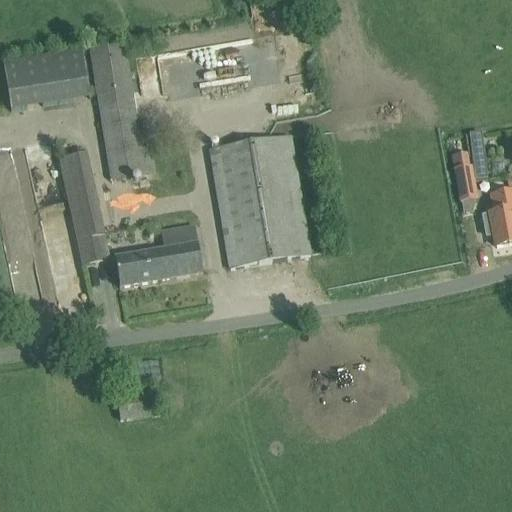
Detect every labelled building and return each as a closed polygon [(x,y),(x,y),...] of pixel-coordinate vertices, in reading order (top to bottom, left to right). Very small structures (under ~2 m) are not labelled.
[(249,86),(280,83),(275,41),(245,45),(249,86)] [(151,148),(142,149),(124,45),(89,51),(111,184),(155,177),(151,148)] [(233,49),(165,51),(166,98),(212,97),(211,73),(234,72),(233,49)] [(12,113),(90,100),(82,50),(3,64),(12,113)] [(230,272),(310,258),(290,139),(210,153),(230,272)] [(83,269),(109,263),(85,156),(58,162),(83,269)] [(471,169),(453,172),(459,206),(477,202),(471,169)] [(511,194),(491,199),(494,216),(482,218),(486,239),(494,237),(497,250),(511,246),(511,194)] [(165,252),(115,260),(120,291),(203,277),(198,246),(197,246),(194,230),(162,235),(165,252)] [(120,424),(159,418),(156,394),(117,399),(120,424)]
